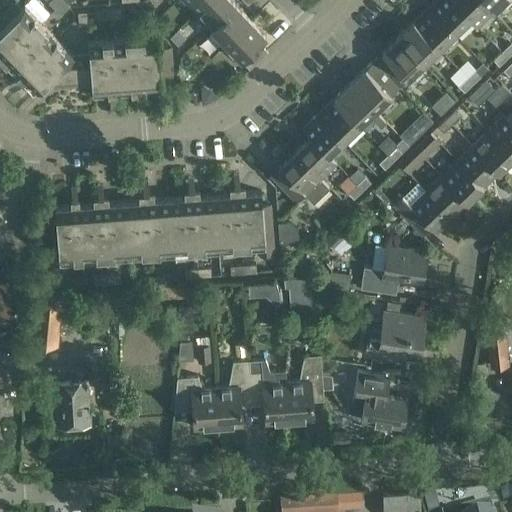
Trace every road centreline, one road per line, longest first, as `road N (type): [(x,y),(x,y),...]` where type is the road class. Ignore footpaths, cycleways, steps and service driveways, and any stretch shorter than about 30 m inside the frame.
road 1 (residential): [(0,499),(439,466)]
road 2 (residential): [(27,143),(203,131),(243,109),(314,35)]
road 3 (residential): [(439,466),(466,253),(511,210)]
